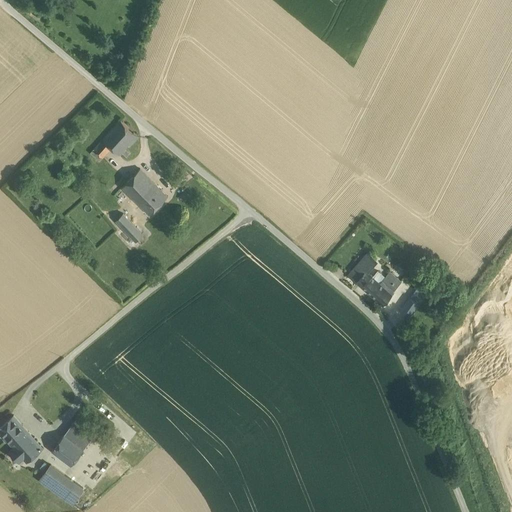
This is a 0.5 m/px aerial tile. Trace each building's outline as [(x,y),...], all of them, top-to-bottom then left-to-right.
[(120,120),(102,139),(111,147),(119,154),(128,145),(130,146),(138,136),(120,120)] [(102,139),(94,149),(102,157),(111,147),(102,139)] [(102,157),(94,149),(90,152),(99,160),(102,157)] [(161,189),(140,169),(122,187),(149,214),(168,196),(161,189)] [(144,234),(123,213),(116,220),(137,241),(144,234)] [(385,277),(378,271),(373,276),(371,274),(367,271),(376,260),(368,253),(349,275),(361,285),(383,303),(398,285),(386,275),(385,277)] [(402,281),(390,271),(386,275),(398,285),(402,281)] [(417,288),(410,297),(401,311),(408,316),(424,293),(417,288)] [(42,448),(13,417),(0,429),(0,432),(27,462),(42,448)] [(92,438),(73,423),(64,435),(83,450),(92,438)] [(83,450),(64,435),(52,452),(71,466),(83,450)] [(83,488),(50,464),(39,479),(72,503),(83,488)]
